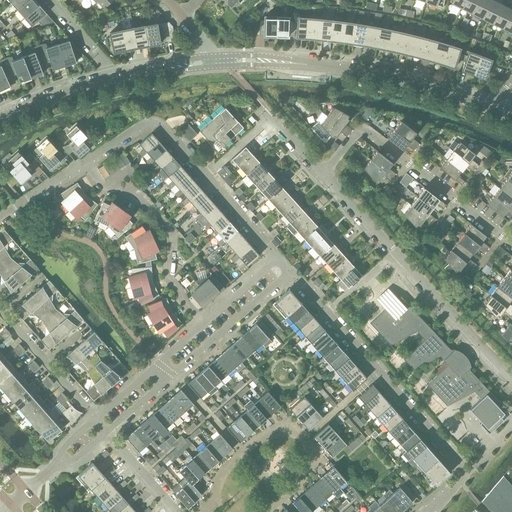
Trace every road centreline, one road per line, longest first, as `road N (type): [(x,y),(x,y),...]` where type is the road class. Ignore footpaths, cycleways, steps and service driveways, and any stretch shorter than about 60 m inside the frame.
road 1 (residential): [(430,511),(468,473),(290,271)]
road 2 (residential): [(511,377),(323,174)]
road 3 (residential): [(82,163),(155,120),(278,257)]
road 4 (residential): [(511,243),(361,125),(323,174)]
road 5 (residential): [(105,432),(290,271)]
road 6 (tertiary): [(488,109),(370,73),(271,62)]
road 7 (residential): [(203,324),(166,276),(170,236),(160,222),(116,188),(98,185),(82,163)]
road 8 (residential): [(203,324),(95,418)]
